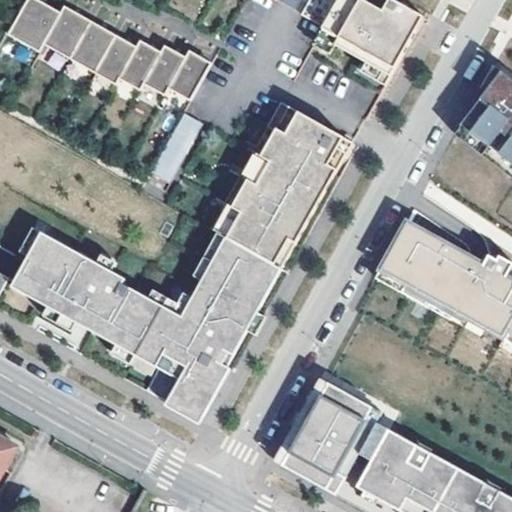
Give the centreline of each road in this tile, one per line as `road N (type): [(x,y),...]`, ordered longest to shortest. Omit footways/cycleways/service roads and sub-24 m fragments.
road 1 (residential): [(212,493),(490,0)]
road 2 (tertiary): [(212,493),(0,373)]
